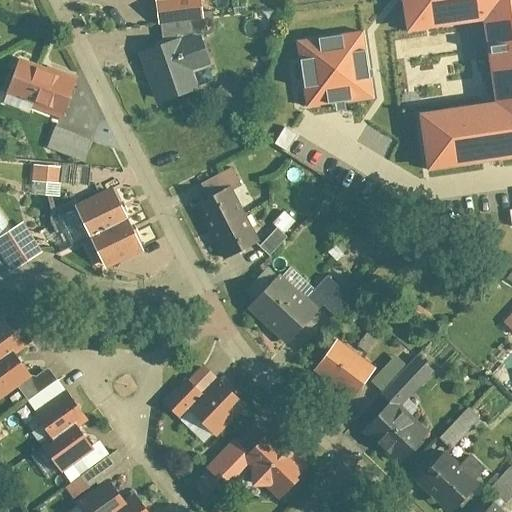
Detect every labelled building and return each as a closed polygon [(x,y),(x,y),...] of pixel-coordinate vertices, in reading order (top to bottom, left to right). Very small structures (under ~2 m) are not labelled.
[(191,0),(148,0),(149,9),(192,6),(191,0)] [(511,0),(400,0),(403,25),(478,16),(488,94),(409,104),(418,176),(511,163),(511,0)] [(193,24),(130,45),(148,98),(190,84),(184,66),(204,59),(193,24)] [(362,34),(297,44),(307,108),(339,103),(372,98),(362,34)] [(0,92),(50,106),(60,67),(9,54),(0,89),(0,92)] [(70,151),(75,130),(42,122),(37,143),(70,151)] [(298,136),(285,128),(273,146),(286,154),(298,136)] [(90,183),(92,169),(73,166),(71,180),(90,183)] [(60,174),(31,172),(28,203),(57,205),(60,174)] [(237,203),(222,179),(198,194),(212,218),(237,203)] [(109,196),(70,214),(85,247),(87,246),(125,229),(109,196)] [(252,228),(237,203),(212,218),(227,243),(252,228)] [(271,254),(300,224),(287,210),(274,223),(280,229),(263,246),(271,254)] [(21,228),(0,242),(0,258),(12,276),(41,256),(21,228)] [(87,246),(100,273),(137,256),(125,229),(87,246)] [(277,260),(267,250),(252,265),(262,275),(277,260)] [(269,277),(237,310),(274,346),(306,314),(269,277)] [(330,309),(310,289),(300,299),(320,320),(330,309)] [(511,295),(493,316),(511,332),(511,295)] [(0,366),(19,354),(1,328),(0,328),(0,366)] [(364,364),(325,336),(301,370),(339,397),(364,364)] [(405,353),(382,381),(400,395),(422,366),(405,353)] [(0,399),(23,383),(9,363),(0,368),(0,399)] [(193,409),(181,395),(158,413),(170,428),(193,409)] [(232,420),(212,397),(185,421),(205,444),(232,420)] [(395,456),(418,428),(382,398),(359,426),(395,456)] [(466,415),(453,402),(432,423),(446,436),(466,415)] [(47,447),(81,423),(67,403),(32,427),(47,447)] [(88,451),(73,431),(37,456),(51,477),(88,451)] [(291,470),(258,442),(233,471),(267,499),(291,470)] [(468,473),(435,446),(415,471),(447,498),(468,473)] [(240,459),(227,447),(201,473),(213,485),(240,459)] [(511,477),(511,471),(502,462),(484,480),(496,493),(511,477)] [(104,481),(98,473),(87,483),(93,490),(104,481)] [(84,511),(122,511),(132,506),(117,485),(83,509),(84,511)] [(495,511),(483,503),(476,511),(495,511)]
